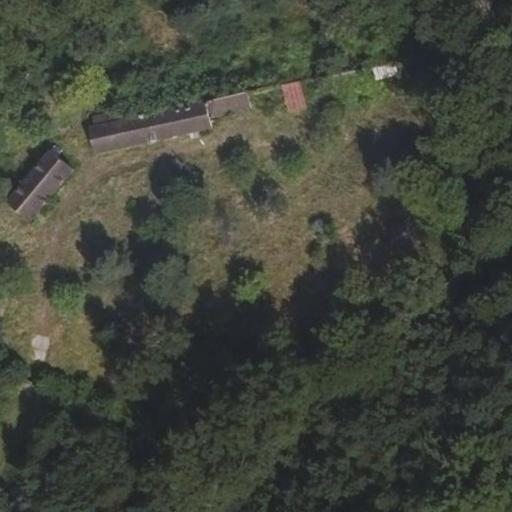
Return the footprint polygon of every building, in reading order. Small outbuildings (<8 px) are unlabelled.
[(396,64),(375,69),(377,79),(398,74),(396,64)] [(302,84),(285,88),(290,112),(307,108),(302,84)] [(241,95),(249,93),(248,86),(240,88),(241,95)] [(119,121),(95,127),(90,128),(96,154),(213,128),(210,117),(252,109),(250,95),(249,93),(241,95),(119,121)] [(95,127),(119,121),(116,111),(92,116),(95,127)] [(8,203),(32,222),(74,170),(58,156),(62,151),(56,146),(8,203)]
